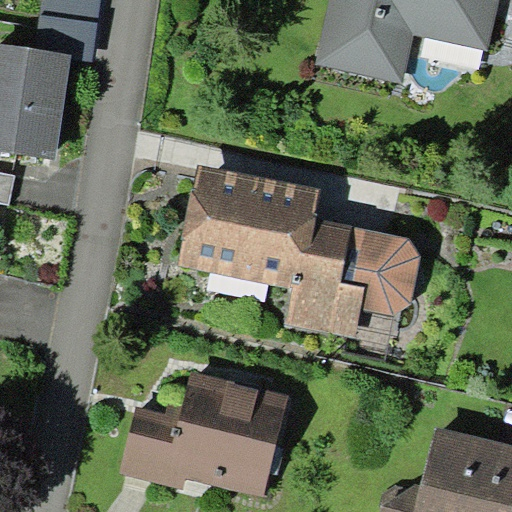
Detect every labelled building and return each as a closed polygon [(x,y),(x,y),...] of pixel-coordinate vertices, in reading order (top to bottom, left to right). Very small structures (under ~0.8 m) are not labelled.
[(101,0),(42,0),(35,48),(71,53),(71,59),(93,62),(101,0)] [(498,0),(329,0),(315,64),(403,83),(414,34),(487,51),(498,0)] [(35,48),(0,43),(0,150),(57,159),(71,59),(71,53),(35,48)] [(322,186),(200,162),(195,187),(192,186),(181,236),(184,238),(179,265),(294,288),(287,324),(355,337),(362,309),(393,314),(412,303),(420,254),(411,237),(317,218),(320,211),(316,209),(322,186)] [(15,176),(0,172),(0,202),(9,204),(15,176)] [(288,395),(192,371),(181,418),(134,406),(118,474),(183,489),(186,478),(264,497),(288,395)] [(511,511),(511,444),(436,425),(421,484),(415,483),(382,506),(380,511),(511,511)]
